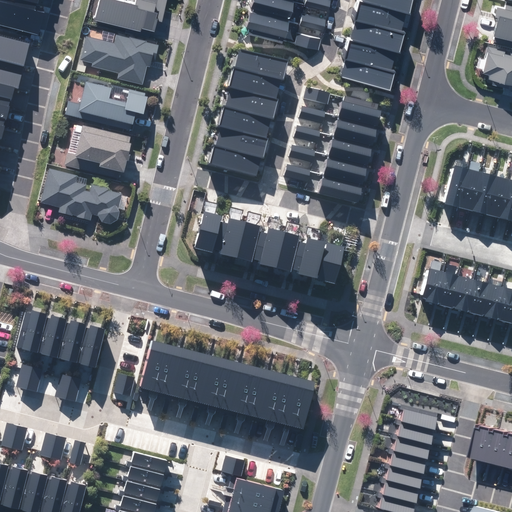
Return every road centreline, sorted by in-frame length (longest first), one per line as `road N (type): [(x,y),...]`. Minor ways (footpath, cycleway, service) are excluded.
road 1 (residential): [(62,0),(10,256)]
road 2 (residential): [(140,289),(361,347)]
road 3 (residential): [(260,192),(285,97),(314,60),(334,0)]
road 4 (residential): [(212,0),(170,169)]
road 5 (residential): [(260,192),(392,225)]
road 6 (residential): [(206,438),(331,470)]
road 7 (residential): [(125,285),(97,409)]
road 8 (residential): [(331,470),(361,347)]
road 9 (residential): [(423,103),(392,225)]
road 10 (residential): [(392,225),(361,347)]
road 11 (residential): [(170,169),(140,289)]
road 12 (residential): [(511,256),(392,225)]
